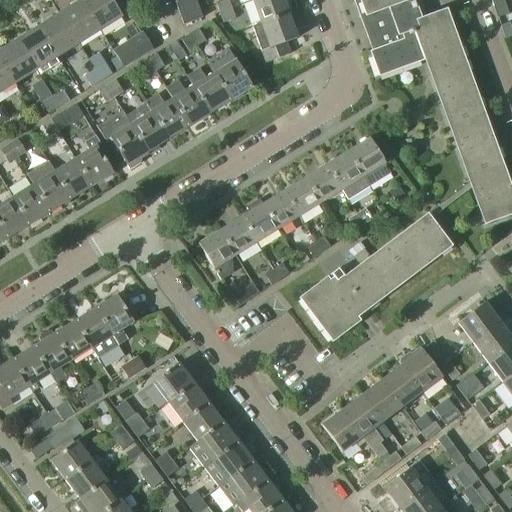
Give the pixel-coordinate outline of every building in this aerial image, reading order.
[(78,44),(99,31),(79,0),(59,13),(78,44)] [(79,0),(99,31),(121,17),(110,0),(79,0)] [(194,0),(181,0),(174,3),(183,25),(201,19),(194,0)] [(219,14),(232,10),(228,0),(225,0),(216,4),(219,14)] [(282,0),(257,0),(252,2),(260,26),(288,15),(282,0)] [(352,0),(371,51),(369,52),(378,77),(429,58),(488,223),(511,214),(511,192),(446,9),(426,16),(420,0),(352,0)] [(502,0),(491,0),(498,18),(508,15),(502,0)] [(235,19),(232,10),(219,14),(223,23),(235,19)] [(57,57),(78,44),(59,13),(37,27),(57,57)] [(260,26),(252,29),(261,52),(265,64),(290,55),(285,43),(297,39),(288,15),(260,26)] [(500,26),(505,39),(511,37),(507,23),(500,26)] [(35,71),(57,57),(37,27),(16,40),(35,71)] [(188,34),(196,46),(205,40),(197,28),(188,34)] [(123,68),(151,50),(141,34),(113,52),(123,68)] [(188,52),(196,46),(188,34),(180,39),(188,52)] [(0,61),(14,84),(35,71),(16,40),(0,50),(0,61)] [(206,62),(213,74),(213,73),(230,101),(252,87),(248,81),(235,60),(234,60),(228,49),(206,62)] [(147,60),(155,72),(164,66),(156,54),(147,60)] [(146,77),(155,72),(147,60),(139,65),(146,77)] [(0,92),(14,84),(0,61),(0,92)] [(105,63),(94,70),(101,81),(112,74),(105,63)] [(186,77),(192,86),(192,87),(209,114),(230,101),(213,73),(213,74),(205,78),(199,69),(186,77)] [(101,81),(94,70),(84,76),(91,88),(101,81)] [(106,85),(114,98),(123,93),(115,80),(106,85)] [(165,89),(172,99),(189,126),(209,114),(192,87),(184,91),(177,81),(165,89)] [(105,104),(114,98),(106,85),(97,91),(105,104)] [(35,93),(48,114),(59,107),(52,96),(50,98),(44,87),(35,93)] [(62,90),(52,96),(59,107),(69,101),(62,90)] [(145,102),(151,112),(150,112),(167,140),(189,126),(172,99),(163,104),(157,95),(145,102)] [(147,152),(130,125),(122,111),(97,126),(96,127),(105,142),(106,141),(110,139),(129,170),(140,164),(141,159),(140,157),(147,152)] [(147,152),(167,140),(150,112),(130,125),(147,152)] [(59,114),(50,119),(58,132),(66,127),(59,114)] [(58,132),(50,119),(41,125),(48,137),(58,132)] [(74,159),(91,187),(113,174),(96,147),(100,144),(95,136),(83,143),(88,150),(74,159)] [(9,145),(17,158),(25,153),(17,139),(9,145)] [(391,174),(384,163),(369,139),(347,152),(368,188),(391,174)] [(0,151),(8,164),(17,158),(9,145),(0,149),(0,151)] [(347,201),(368,188),(347,152),(326,165),(341,190),(347,201)] [(91,187),(74,159),(53,172),(71,199),(91,187)] [(26,176),(32,185),(33,184),(50,212),(71,199),(53,172),(48,162),(26,176)] [(341,190),(326,165),(304,178),(320,203),(341,190)] [(283,191),(298,217),(320,203),(304,178),(283,191)] [(28,226),(50,212),(33,184),(32,185),(11,198),(28,226)] [(398,187),(389,193),(396,203),(405,197),(398,187)] [(283,191),(261,205),(277,230),(298,217),(283,191)] [(0,225),(8,238),(28,226),(11,198),(0,204),(0,225)] [(249,213),(240,218),(256,243),(277,230),(261,205),(258,200),(246,208),(249,213)] [(364,209),(356,214),(362,225),(372,219),(364,209)] [(362,225),(356,214),(347,220),(354,231),(362,225)] [(234,256),(256,243),(240,218),(219,231),(234,256)] [(339,287),(332,278),(329,281),(326,278),(299,298),(331,342),(359,321),(356,318),(451,246),(430,219),(372,262),(364,251),(340,268),(349,280),(339,287)] [(231,258),(234,256),(219,231),(197,245),(213,270),(220,281),(232,273),(231,258)] [(314,242),(321,253),(330,247),(323,236),(314,242)] [(312,258),(321,253),(314,242),(305,247),(312,258)] [(272,269),(279,280),(288,274),(281,263),(272,269)] [(271,285),(279,280),(272,269),(264,275),(271,285)] [(337,269),(330,275),(336,282),(343,276),(337,269)] [(230,297),(237,308),(259,294),(252,283),(230,297)] [(116,295),(95,309),(112,336),(118,346),(128,340),(122,331),(134,323),(116,295)] [(457,323),(472,343),(499,323),(484,303),(457,323)] [(92,349),(112,336),(95,309),(74,321),(92,349)] [(71,362),(92,349),(74,321),(53,334),(71,362)] [(511,344),(511,340),(499,323),(472,343),(487,363),(511,344)] [(40,342),(32,347),(50,375),(52,380),(56,385),(65,380),(60,369),(71,362),(53,334),(52,335),(51,332),(47,332),(40,336),(39,340),(40,342)] [(433,341),(426,347),(437,361),(444,356),(433,341)] [(511,375),(511,344),(487,363),(502,383),(511,375)] [(32,347),(12,360),(29,388),(32,393),(39,389),(36,384),(50,375),(32,347)] [(421,350),(414,356),(411,353),(408,352),(400,358),(400,361),(402,364),(400,366),(421,392),(441,377),(421,350)] [(137,357),(128,362),(136,375),(145,370),(137,357)] [(9,400),(29,388),(12,360),(0,366),(0,410),(1,412),(12,405),(9,400)] [(459,375),(448,361),(441,366),(452,381),(459,375)] [(136,375),(128,362),(119,368),(127,381),(136,375)] [(178,364),(152,383),(167,402),(192,383),(178,364)] [(421,392),(400,366),(380,381),(400,408),(421,392)] [(511,375),(502,383),(511,396),(511,375)] [(464,380),(455,386),(466,401),(474,395),(464,380)] [(400,408),(380,381),(361,396),(381,422),(400,408)] [(88,389),(95,401),(104,396),(96,383),(88,389)] [(192,383),(167,402),(182,422),(207,403),(192,383)] [(87,406),(95,401),(88,389),(79,394),(87,406)] [(377,459),(378,459),(385,453),(379,444),(382,441),(372,429),(381,422),(361,396),(341,410),(361,437),(377,459)] [(478,401),(471,406),(481,421),(489,415),(478,401)] [(207,403),(182,422),(196,441),(222,422),(207,403)] [(439,418),(445,426),(460,415),(454,407),(439,418)] [(46,415),(53,427),(62,421),(55,409),(46,415)] [(341,452),(361,437),(341,410),(321,425),(341,452)] [(131,430),(142,421),(137,414),(126,423),(131,430)] [(36,437),(53,427),(46,415),(29,426),(36,437)] [(149,430),(142,421),(131,430),(138,439),(149,430)] [(511,421),(506,427),(496,435),(505,447),(511,441),(511,421)] [(196,441),(187,448),(202,468),(237,441),(222,422),(196,441)] [(420,433),(425,441),(440,429),(434,422),(420,433)] [(53,452),(76,438),(68,424),(45,438),(53,452)] [(115,441),(127,433),(121,425),(110,434),(115,441)] [(133,442),(127,433),(115,441),(122,450),(133,442)] [(400,448),(406,455),(420,445),(414,437),(400,448)] [(90,449),(85,453),(76,441),(50,461),(64,479),(90,460),(91,461),(96,458),(90,449)] [(237,441),(202,468),(217,487),(251,461),(237,441)] [(141,453),(136,446),(126,454),(131,461),(141,453)] [(464,460),(453,446),(445,452),(456,466),(464,460)] [(486,465),(475,450),(467,456),(478,470),(486,465)] [(386,470),(400,459),(395,452),(381,463),(386,470)] [(160,469),(172,460),(166,453),(155,461),(160,469)] [(79,499),(105,480),(91,461),(90,460),(64,479),(79,499)] [(178,469),(172,460),(160,469),(167,477),(178,469)] [(251,461),(217,487),(232,507),(235,505),(267,481),(251,461)] [(149,464),(138,473),(144,481),(156,472),(149,464)] [(479,480),(467,465),(460,471),(471,486),(479,480)] [(361,478),(366,486),(380,474),(375,467),(361,478)] [(410,467),(383,488),(399,508),(426,488),(410,467)] [(490,470),(482,476),(493,491),(501,484),(490,470)] [(156,472),(144,481),(150,489),(162,481),(156,472)] [(120,487),(114,492),(105,480),(79,499),(79,500),(75,503),(81,511),(102,511),(119,499),(120,500),(126,496),(120,487)] [(267,481),(235,505),(240,511),(245,511),(248,510),(249,511),(265,511),(281,500),(267,481)] [(493,500),(482,485),(475,491),(486,505),(493,500)] [(426,488),(399,508),(401,511),(434,511),(440,508),(426,488)] [(511,499),(505,490),(497,496),(508,510),(511,507),(511,499)] [(190,508),(201,499),(195,491),(184,500),(190,508)] [(128,511),(120,500),(119,499),(102,511),(128,511)] [(201,511),(207,508),(201,499),(190,508),(192,511),(201,511)] [(290,511),(281,500),(265,511),(290,511)] [(440,508),(434,511),(454,511),(455,511),(448,502),(440,508)] [(183,511),(185,511),(179,503),(168,511),(183,511)]
